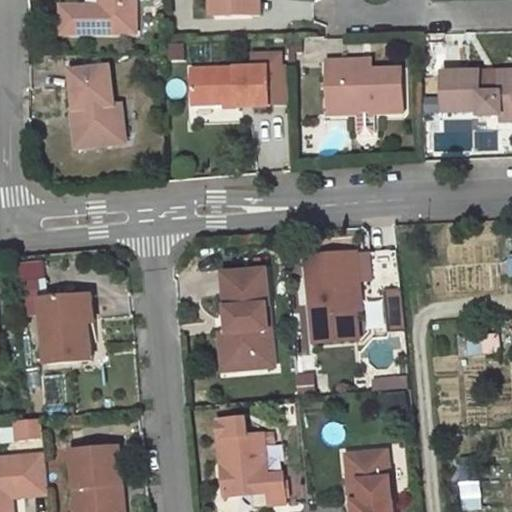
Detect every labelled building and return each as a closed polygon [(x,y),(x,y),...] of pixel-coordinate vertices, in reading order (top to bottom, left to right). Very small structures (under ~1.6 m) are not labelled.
[(64,35),(138,35),(138,0),(102,0),(103,8),(64,8),(64,35)] [(216,0),(217,20),(255,19),(254,0),(216,0)] [(254,0),(255,19),(266,19),(265,0),(254,0)] [(257,70),(194,71),(195,105),(239,104),(239,108),(272,107),(272,86),(285,86),(284,56),(257,57),(257,70)] [(348,72),(347,62),(329,63),(331,115),(406,113),(405,71),(374,71),(348,72)] [(373,62),(347,62),(348,72),(374,71),(373,62)] [(119,145),(110,68),(72,73),(76,112),(79,111),(81,123),(75,124),(77,150),(119,145)] [(511,115),(503,116),(503,122),(511,121),(511,72),(502,73),(502,79),(511,78),(511,115)] [(482,85),(482,74),(445,75),(446,113),(482,112),(482,117),(503,116),(511,115),(511,78),(502,79),(502,84),(482,85)] [(357,117),(359,133),(378,131),(376,115),(357,117)] [(359,253),(309,257),(316,343),(360,339),(358,311),(355,282),(361,282),(374,281),(375,291),(403,289),(400,249),(372,251),(372,259),(360,260),(359,253)] [(276,353),(269,270),(227,274),(229,310),(235,309),(237,332),(231,332),(234,370),(259,368),(258,356),(260,354),(276,353)] [(355,282),(358,311),(364,311),(361,282),(355,282)] [(408,331),(406,295),(368,297),(370,333),(408,331)] [(94,296),(82,298),(84,325),(91,324),(97,323),(94,296)] [(84,325),(82,298),(43,301),(50,366),(94,362),(91,324),(84,325)] [(231,332),(222,333),(225,371),(234,370),(231,332)] [(258,356),(259,368),(277,367),(276,353),(260,354),(258,356)] [(393,378),(394,389),(409,387),(408,377),(393,378)] [(393,378),(374,380),(375,391),(394,389),(393,378)] [(219,420),(220,438),(226,495),(269,491),(271,503),(288,502),(285,473),(269,474),(265,434),(248,435),(247,417),(219,420)] [(48,446),(47,422),(4,424),(5,448),(48,446)] [(126,511),(120,445),(73,449),(77,487),(86,486),(87,511),(126,511)] [(391,459),(390,449),(349,452),(353,499),(355,499),(363,498),(360,461),(391,459)] [(47,453),(0,457),(0,511),(15,511),(14,495),(51,492),(47,453)] [(355,499),(356,511),(395,511),(391,459),(360,461),(363,498),(355,499)] [(77,487),(79,511),(87,511),(86,486),(77,487)]
